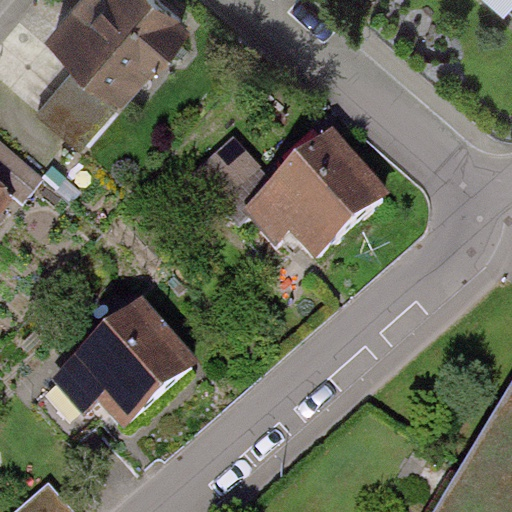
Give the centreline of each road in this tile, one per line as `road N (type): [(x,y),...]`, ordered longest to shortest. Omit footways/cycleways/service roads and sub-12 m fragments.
road 1 (residential): [(487,198),(441,264),(160,511)]
road 2 (residential): [(248,0),(487,198)]
